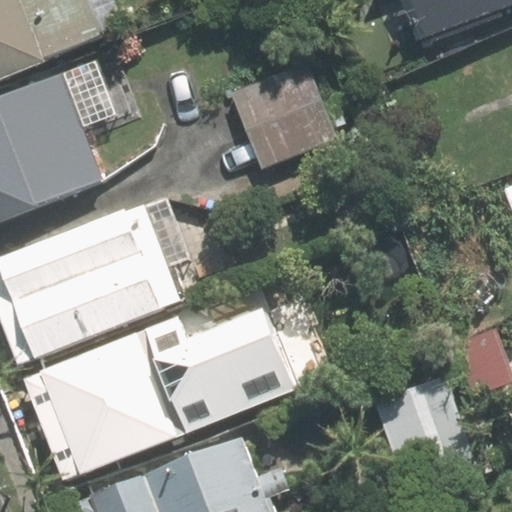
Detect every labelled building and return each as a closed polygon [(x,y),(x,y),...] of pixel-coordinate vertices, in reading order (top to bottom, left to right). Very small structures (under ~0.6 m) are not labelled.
[(0,0),(0,83),(112,39),(96,0),(0,0)] [(511,15),(511,0),(407,0),(429,50),(511,15)] [(0,224),(113,181),(91,127),(133,110),(114,61),(0,104),(0,224)] [(318,64),(238,93),(266,169),(346,140),(318,64)] [(0,295),(25,363),(193,300),(181,266),(200,259),(176,194),(0,258),(0,295)] [(219,432),(260,418),(221,309),(34,373),(71,481),(184,442),(169,398),(203,386),(219,432)] [(511,350),(505,326),(461,340),(479,400),(511,389),(511,350)] [(462,369),(388,392),(419,489),(493,466),(462,369)] [(277,511),(244,436),(82,505),(84,511),(277,511)]
